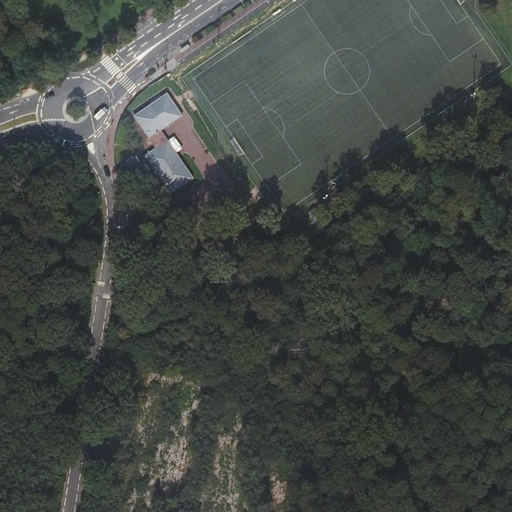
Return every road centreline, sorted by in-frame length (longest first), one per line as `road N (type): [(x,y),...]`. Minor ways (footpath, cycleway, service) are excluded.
road 1 (unclassified): [(82,133),(113,200),(67,511)]
road 2 (track): [(405,511),(311,244)]
road 3 (track): [(311,244),(332,220),(428,165),(511,132)]
road 4 (track): [(120,203),(241,237),(311,244)]
road 5 (secondary): [(102,107),(236,0)]
road 6 (secondary): [(201,0),(76,84)]
